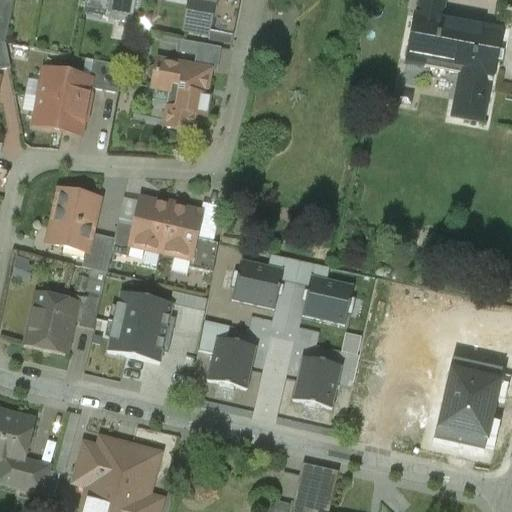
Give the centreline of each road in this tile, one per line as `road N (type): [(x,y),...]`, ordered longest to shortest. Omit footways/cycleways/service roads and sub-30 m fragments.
road 1 (residential): [(258,0),(230,137),(215,158),(191,167),(51,160),(28,167),(0,260)]
road 2 (residential): [(0,379),(260,437)]
road 3 (residential): [(260,437),(511,493)]
